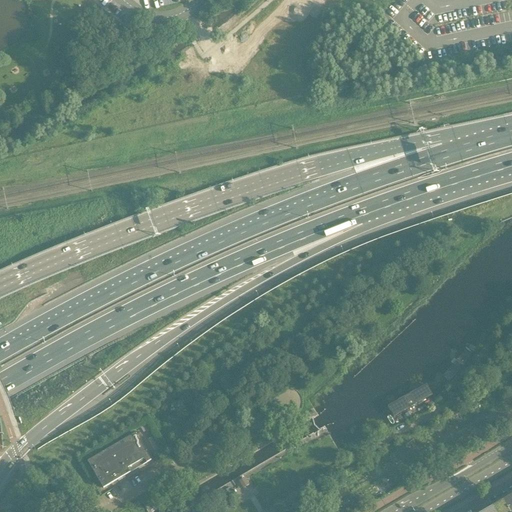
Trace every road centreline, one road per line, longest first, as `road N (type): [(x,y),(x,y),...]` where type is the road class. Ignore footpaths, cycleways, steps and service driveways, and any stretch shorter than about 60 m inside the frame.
road 1 (motorway): [(445,154),(239,230),(0,350)]
road 2 (motorway): [(445,154),(394,148),(351,159),(216,202),(0,288)]
road 3 (motorway): [(0,469),(157,342),(359,212)]
road 4 (motorway): [(0,385),(148,303),(359,212)]
road 5 (unclassified): [(101,511),(287,402)]
road 6 (motorway): [(359,212),(511,163)]
road 7 (secondary): [(511,445),(401,511)]
